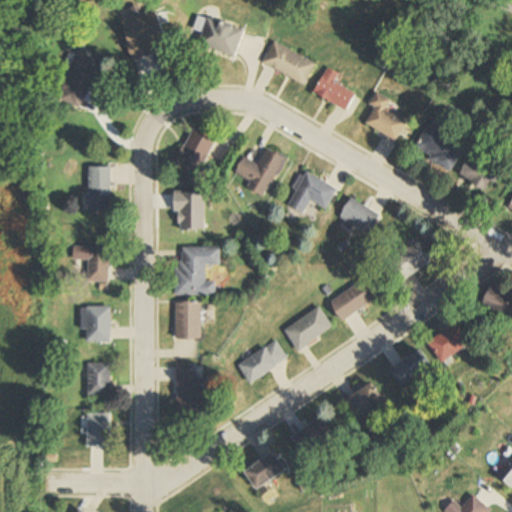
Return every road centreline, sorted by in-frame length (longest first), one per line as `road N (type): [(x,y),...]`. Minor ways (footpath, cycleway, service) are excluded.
road 1 (residential): [(49,482),(143,484),(179,474),(500,249)]
road 2 (residential): [(158,110),(192,96),(241,99),(511,255)]
road 3 (residential): [(143,484),(143,156),(158,110)]
